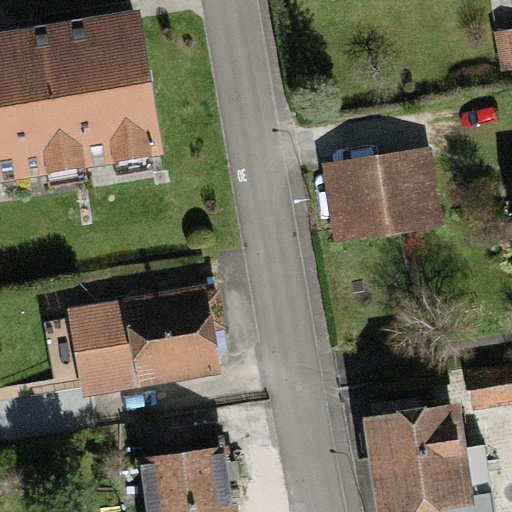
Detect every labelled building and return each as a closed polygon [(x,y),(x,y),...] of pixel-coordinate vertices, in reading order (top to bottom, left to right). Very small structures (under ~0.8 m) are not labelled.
[(0,31),(0,175),(158,148),(134,8),(0,31)] [(511,36),(490,36),(490,74),(511,74),(511,36)] [(421,150),(316,167),(329,247),(434,231),(421,150)] [(203,289),(68,309),(81,394),(216,374),(203,289)] [(511,372),(467,380),(470,403),(511,396),(511,372)] [(447,411),(351,427),(364,511),(403,511),(462,503),(447,411)] [(217,511),(210,452),(134,462),(140,511),(217,511)]
